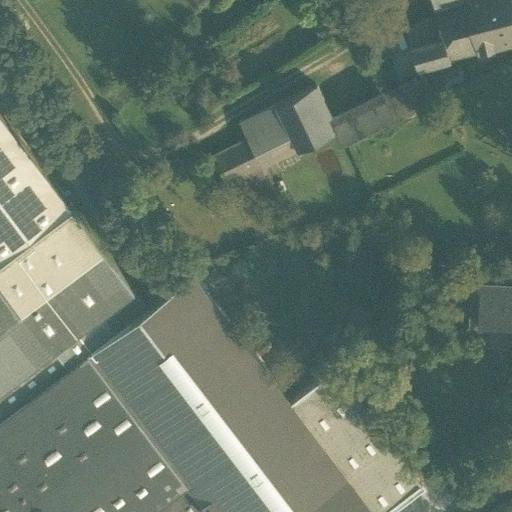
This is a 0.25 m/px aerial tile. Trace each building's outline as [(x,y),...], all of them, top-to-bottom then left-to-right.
[(432,0),(436,11),(465,3),(464,2),(472,0),(432,0)] [(477,50),(477,51),(511,42),(511,7),(510,0),(472,0),(464,2),(465,3),(477,50)] [(477,50),(465,3),(436,11),(438,18),(406,27),(418,66),(451,58),(451,57),(477,50)] [(422,74),(384,93),(394,117),(434,98),(422,74)] [(297,147),(334,129),(327,114),(312,84),(274,102),(282,118),(297,147)] [(341,144),(394,117),(384,93),(382,87),(327,114),(334,129),(341,143),(341,144)] [(240,119),(247,135),(282,118),(274,102),(240,119)] [(0,107),(0,259),(73,204),(0,107)] [(297,147),(282,118),(247,135),(248,137),(262,164),(278,156),(297,147)] [(226,182),(262,164),(248,137),(212,154),(226,182)] [(282,165),(278,156),(262,164),(226,182),(221,185),(226,193),(282,165)] [(149,303),(73,204),(0,259),(0,418),(89,351),(88,350),(149,303)] [(511,330),(511,321),(478,320),(480,291),(509,292),(510,263),(511,262),(511,257),(505,257),(504,282),(471,281),(468,328),(511,330)] [(376,511),(290,398),(193,270),(149,303),(88,350),(89,351),(188,481),(211,511),(376,511)] [(511,292),(509,292),(480,291),(478,320),(511,321),(511,292)] [(0,511),(147,511),(168,497),(188,481),(89,351),(0,418),(0,511)] [(290,398),(376,511),(379,511),(396,499),(395,498),(410,486),(411,488),(422,480),(334,364),(290,398)] [(438,480),(433,484),(441,495),(446,491),(438,480)] [(179,511),(211,511),(188,481),(168,497),(179,511)] [(179,511),(168,497),(147,511),(179,511)]
